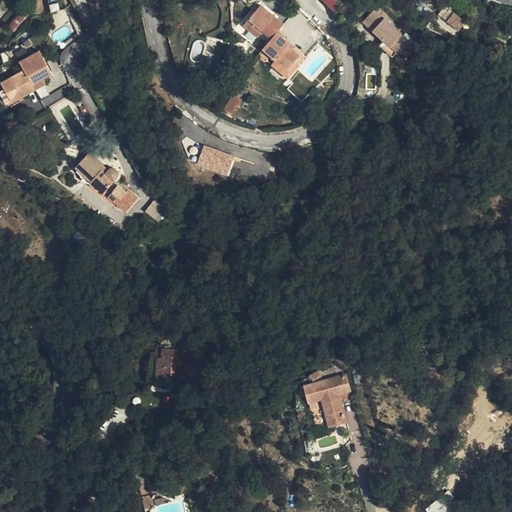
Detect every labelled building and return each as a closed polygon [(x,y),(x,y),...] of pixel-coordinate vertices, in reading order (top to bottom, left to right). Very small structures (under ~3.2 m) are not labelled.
[(358,22),(377,39),(390,51),(393,54),(404,41),(369,10),(358,22)] [(266,45),(273,37),(279,30),(255,11),(237,33),(253,45),(258,39),(266,45)] [(446,27),(453,32),(458,23),(452,19),(446,27)] [(458,23),(453,32),(464,39),(469,30),(458,23)] [(313,36),(298,24),(291,32),(306,43),(313,36)] [(455,41),(443,33),(440,37),(452,45),(455,41)] [(285,48),(273,37),(266,45),(259,55),(272,66),(284,75),(291,66),(292,65),(295,61),(289,56),(283,51),(285,48)] [(390,51),(377,39),(373,44),(386,56),(390,51)] [(292,53),(285,48),(283,51),(289,56),(292,53)] [(23,73),(11,79),(0,83),(0,85),(3,92),(8,105),(16,102),(32,95),(43,89),(41,84),(50,80),(39,57),(19,66),(23,73)] [(284,75),(272,66),(268,71),(284,83),(295,70),(291,66),(284,75)] [(16,102),(8,105),(3,92),(0,92),(0,100),(2,106),(4,107),(8,110),(17,106),(16,102)] [(240,105),(232,99),(223,111),(231,117),(240,105)] [(221,180),(228,164),(198,152),(192,168),(221,180)] [(114,181),(101,170),(91,182),(104,193),(114,181)] [(126,212),(136,201),(118,185),(108,197),(126,212)] [(153,200),(144,211),(158,222),(167,211),(153,200)] [(170,388),(170,380),(171,355),(172,355),(172,350),(172,349),(162,348),(162,359),(157,359),(156,380),(163,380),(162,388),(170,388)] [(319,370),(310,375),(314,380),(322,375),(319,370)] [(323,399),(330,426),(346,422),(340,400),(352,397),(346,376),(306,386),(310,403),(317,401),(323,399)] [(317,401),(310,403),(312,409),(319,407),(317,401)] [(332,434),(330,426),(314,430),(316,437),(332,434)] [(150,493),(147,481),(140,482),(143,495),(150,493)] [(511,496),(505,493),(498,508),(506,511),(510,511),(511,508),(511,496)] [(153,511),(150,495),(143,496),(146,511),(153,511)] [(426,509),(428,511),(446,511),(450,510),(440,498),(426,509)]
